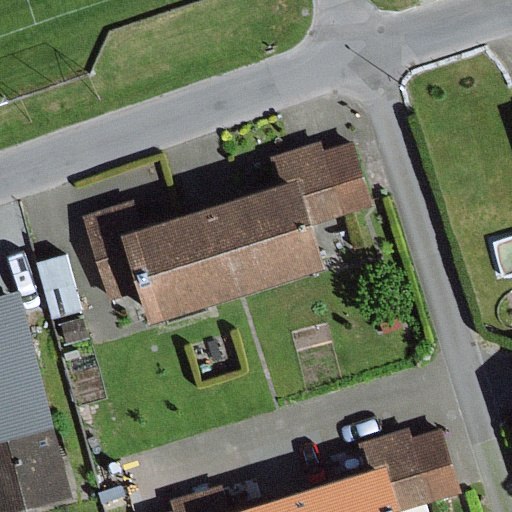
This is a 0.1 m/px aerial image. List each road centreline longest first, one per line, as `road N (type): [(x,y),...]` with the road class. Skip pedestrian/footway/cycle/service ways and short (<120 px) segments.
road 1 (residential): [(509,511),(364,55)]
road 2 (residential): [(0,180),(364,55)]
road 3 (residential): [(364,55),(511,12)]
